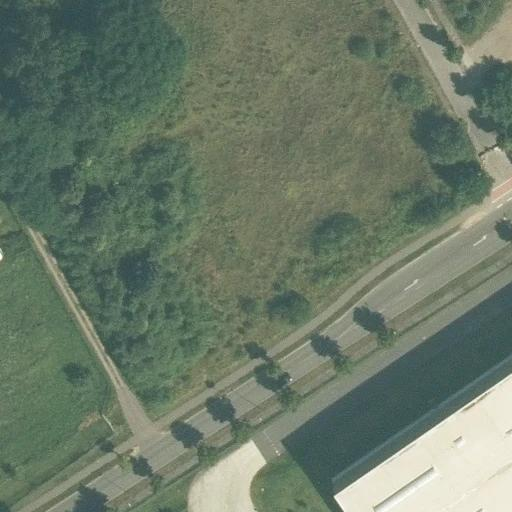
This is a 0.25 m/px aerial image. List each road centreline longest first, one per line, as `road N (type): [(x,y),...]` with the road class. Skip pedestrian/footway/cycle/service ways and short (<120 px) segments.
road 1 (tertiary): [(511,228),(75,511)]
road 2 (track): [(160,460),(0,174)]
